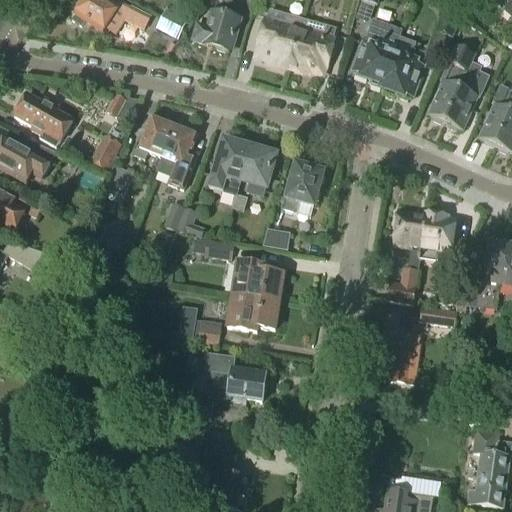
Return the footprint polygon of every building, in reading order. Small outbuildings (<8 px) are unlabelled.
[(76,16),(72,23),(81,29),(85,23),(103,34),(106,31),(115,36),(124,22),(144,33),(150,20),(131,10),(130,12),(120,7),(118,11),(109,5),(107,7),(97,0),(85,0),(75,15),(76,16)] [(231,8),(233,0),(214,0),(213,2),(231,8)] [(511,2),(503,14),(511,21),(511,2)] [(183,33),(188,22),(167,11),(161,22),(183,33)] [(229,54),(238,21),(210,14),(206,30),(196,28),(192,44),(203,47),(229,54)] [(276,28),(279,16),(270,14),(267,25),(265,25),(255,60),(270,64),(269,66),(289,71),(299,34),(276,28)] [(451,41),(459,22),(446,16),(438,35),(451,41)] [(178,43),(183,33),(161,22),(156,32),(178,43)] [(332,44),(335,32),(302,23),(299,34),(289,71),(308,77),(309,74),(324,79),(333,44),(332,44)] [(381,91),(400,41),(402,34),(373,23),(364,46),(356,67),(358,68),(354,78),(371,84),(371,88),(381,91)] [(415,92),(424,68),(423,67),(429,51),(400,41),(381,91),(409,101),(413,92),(415,92)] [(445,126),(467,74),(471,66),(470,65),(467,74),(465,73),(473,56),(455,48),(447,66),(449,67),(441,84),(445,86),(440,97),(439,96),(432,111),(434,111),(430,119),(445,126)] [(445,126),(460,133),(464,126),(465,126),(472,111),(470,110),(475,99),(479,101),(488,79),(478,75),(480,70),(471,66),(467,74),(445,126)] [(511,114),(511,94),(501,90),(493,108),(497,109),(492,120),(490,120),(483,134),(485,135),(481,142),(496,149),(511,114)] [(41,106),(26,98),(14,120),(33,131),(31,134),(41,139),(39,142),(56,151),(60,144),(61,144),(72,124),(56,115),(58,110),(43,101),(41,106)] [(116,120),(125,104),(116,99),(107,115),(116,120)] [(511,114),(496,149),(511,156),(511,153),(511,114)] [(161,161),(174,130),(151,121),(143,141),(142,140),(134,159),(144,163),(147,155),(161,161)] [(183,193),(196,162),(189,159),(197,139),(174,130),(161,161),(162,162),(157,174),(170,180),(167,187),(183,193)] [(118,148),(124,137),(113,131),(107,141),(105,140),(90,167),(110,177),(119,161),(115,160),(121,149),(118,148)] [(22,154),(3,143),(0,147),(0,179),(0,180),(4,173),(27,185),(32,176),(43,181),(56,156),(28,144),(22,154)] [(224,144),(215,175),(213,175),(208,191),(215,193),(214,196),(221,197),(221,195),(235,199),(236,199),(236,198),(240,184),(249,151),(224,144)] [(266,191),(275,158),(249,151),(240,184),(249,187),(247,196),(262,200),(265,191),(266,191)] [(322,171),(308,167),(307,171),(296,168),(292,182),(290,182),(284,201),(286,201),(282,212),(295,216),(298,205),(313,209),(322,176),(320,175),(322,171)] [(123,199),(132,177),(117,171),(108,193),(123,199)] [(0,226),(15,234),(25,215),(36,221),(43,208),(17,195),(13,203),(0,196),(0,226)] [(236,199),(235,199),(231,212),(243,215),(248,201),(236,198),(236,199)] [(179,230),(186,212),(172,207),(163,231),(176,236),(179,230)] [(179,230),(176,236),(188,240),(189,238),(202,243),(205,233),(193,228),(197,217),(186,212),(179,230)] [(418,275),(421,253),(425,222),(399,218),(395,249),(409,251),(406,273),(418,275)] [(449,257),(453,226),(445,225),(446,221),(425,218),(425,222),(421,253),(449,257)] [(85,247),(91,232),(70,224),(65,240),(85,247)] [(287,254),(290,236),(267,233),(263,250),(287,254)] [(231,265),(234,247),(207,243),(205,261),(231,265)] [(0,273),(8,260),(37,277),(47,258),(10,245),(3,256),(0,254),(0,273)] [(511,246),(508,246),(508,250),(490,248),(485,292),(469,290),(467,310),(495,313),(498,288),(511,289),(511,246)] [(283,278),(266,275),(267,271),(237,266),(231,300),(232,300),(245,302),(279,306),(283,278)] [(160,287),(172,288),(173,282),(161,280),(160,287)] [(113,291),(121,298),(126,291),(119,285),(113,291)] [(413,309),(415,291),(390,287),(387,305),(413,309)] [(459,290),(442,287),(438,311),(455,313),(459,290)] [(275,333),(279,306),(245,302),(232,300),(228,331),(256,335),(257,330),(275,333)] [(219,347),(221,327),(196,324),(197,313),(182,311),(178,342),(219,347)] [(456,317),(423,312),(422,326),(454,331),(456,317)] [(414,323),(386,319),(379,370),(392,372),(391,384),(413,387),(416,371),(407,370),(414,323)] [(205,383),(215,385),(213,405),(244,409),(245,403),(262,406),(265,379),(233,375),(234,362),(208,358),(206,375),(205,383)] [(39,381),(51,388),(56,379),(43,372),(39,381)] [(431,385),(428,404),(441,405),(444,386),(431,385)] [(211,424),(213,410),(184,406),(182,421),(211,424)] [(500,511),(502,511),(510,461),(511,446),(497,444),(498,438),(476,435),(473,456),(480,457),(475,496),(468,495),(466,507),(500,511)] [(249,498),(252,481),(231,478),(232,470),(234,470),(236,456),(238,440),(209,436),(206,454),(215,455),(213,467),(217,468),(213,494),(203,492),(200,509),(211,510),(211,511),(212,511),(242,511),(244,498),(249,498)] [(431,511),(433,501),(387,495),(384,511),(431,511)]
